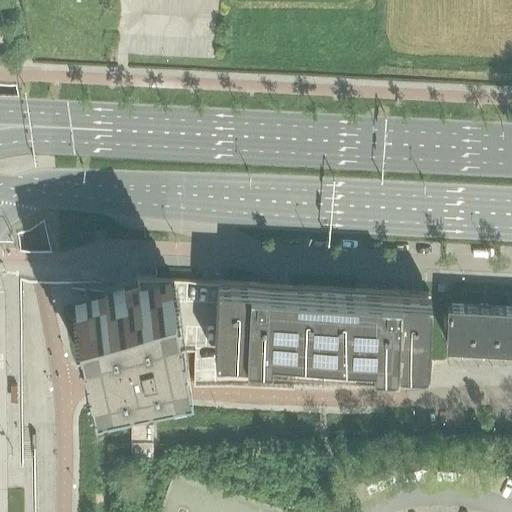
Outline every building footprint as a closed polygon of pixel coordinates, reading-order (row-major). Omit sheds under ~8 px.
[(426,365),(426,364),(429,293),(422,292),(405,292),(354,289),(293,286),(249,284),(236,283),(217,282),(217,283),(208,282),(167,280),(136,279),(138,287),(170,281),(185,350),(194,351),(194,353),(193,382),(265,385),(267,357),(426,365)] [(170,281),(138,287),(123,291),(112,293),(106,294),(105,295),(104,295),(103,295),(73,302),(75,307),(89,373),(90,376),(100,374),(104,373),(120,370),(125,369),(152,363),(186,355),(185,350),(170,281)] [(511,295),(470,294),(467,338),(511,339),(511,295)] [(131,437),(152,437),(152,428),(152,423),(131,423),(131,437)] [(152,452),(152,451),(152,441),(131,442),(131,444),(131,456),(152,456),(152,452)] [(298,511),(172,471),(158,511),(298,511)]
